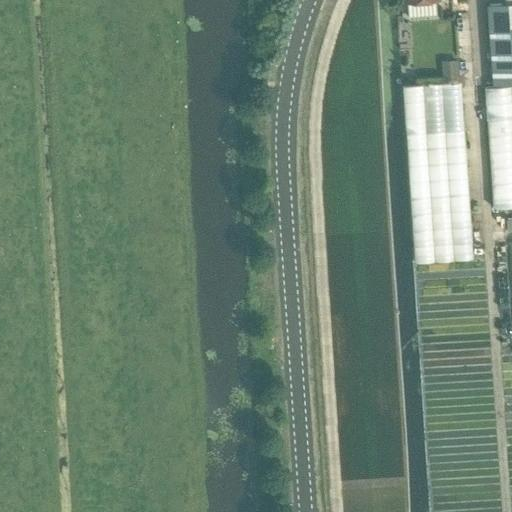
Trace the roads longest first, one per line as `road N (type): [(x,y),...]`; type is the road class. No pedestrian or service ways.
road 1 (unclassified): [(303,511),(281,125),(309,0)]
road 2 (track): [(506,511),(472,87),(480,73),(475,6)]
